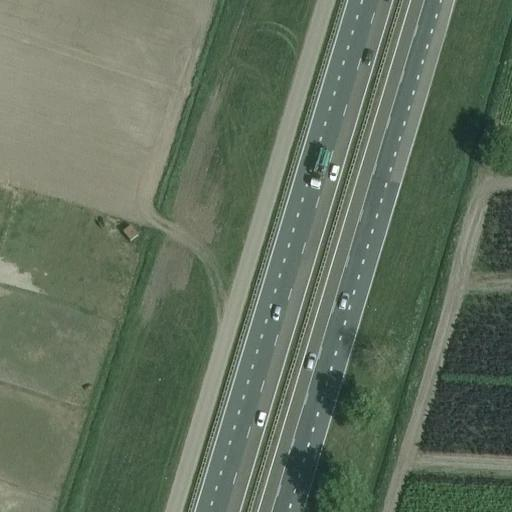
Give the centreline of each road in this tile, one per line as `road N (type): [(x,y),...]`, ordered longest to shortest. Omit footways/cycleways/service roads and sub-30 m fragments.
road 1 (unclassified): [(163,511),(321,0)]
road 2 (motorway): [(270,511),(423,0)]
road 3 (motorway): [(375,0),(222,511)]
